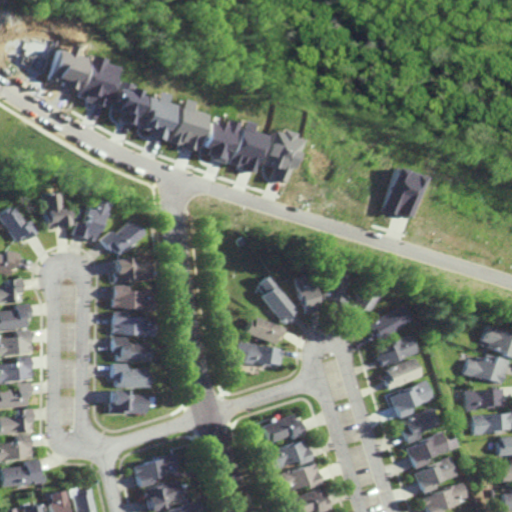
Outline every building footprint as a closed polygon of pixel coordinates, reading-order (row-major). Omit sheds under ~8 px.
[(112,67),(98,63),(99,59),(85,55),(72,99),(100,107),(112,67)] [(137,96),(132,94),(133,90),(124,87),(125,85),(111,81),(102,110),(115,114),(112,121),(128,126),(137,96)] [(169,104),(160,102),(162,94),(150,90),(148,98),(140,96),(131,127),(143,131),(142,136),(158,141),(169,104)] [(200,114),(184,109),(187,102),(174,98),(161,143),(189,152),(200,114)] [(209,116),(207,123),(200,121),(191,154),(218,162),(230,122),(209,116)] [(260,134),(244,130),(246,123),(234,119),(221,164),(249,172),(260,134)] [(294,139),(286,137),(287,134),(273,130),(272,132),(264,130),(254,165),(266,169),(263,178),(281,184),(294,139)] [(419,176),(388,166),(374,212),(406,221),(419,176)] [(53,205),(55,205),(55,206),(59,205),(61,220),(51,221),(52,222),(49,222),(49,224),(40,226),(36,198),(52,196),(53,205)] [(96,215),(94,214),(90,228),(88,227),(86,237),(65,231),(68,217),(74,219),(74,216),(77,217),(79,212),(76,211),(77,207),(84,209),(86,201),(99,204),(96,215)] [(19,219),(23,216),(32,227),(20,237),(17,233),(15,234),(11,238),(0,223),(0,207),(6,202),(19,219)] [(123,222),(126,219),(134,229),(135,231),(109,252),(104,245),(100,248),(91,237),(102,228),(105,232),(120,219),(123,222)] [(233,244),(228,237),(233,234),(238,240),(233,244)] [(10,264),(6,263),(4,273),(0,272),(0,247),(13,250),(10,264)] [(121,259),(123,259),(139,257),(142,276),(107,281),(106,270),(107,270),(105,256),(120,253),(121,259)] [(340,307),(327,304),(327,302),(322,301),(322,298),(318,297),(323,267),(342,271),(338,292),(343,293),(340,307)] [(315,307),(299,312),(296,302),(294,302),(290,290),(291,289),(290,284),(288,285),(285,275),(305,270),(308,279),(307,280),(315,307)] [(285,313),(289,317),(284,321),(282,319),(278,322),(253,294),(258,289),(250,280),(258,273),(290,308),(285,313)] [(13,289),(14,289),(15,291),(16,299),(0,300),(0,275),(12,275),(13,289)] [(360,316),(353,312),(350,317),(346,314),(347,311),(343,308),(364,277),(379,288),(360,316)] [(139,288),(139,293),(147,293),(147,308),(130,308),(130,306),(117,306),(117,305),(106,305),(106,283),(119,283),(119,288),(139,288)] [(0,327),(0,308),(11,307),(10,302),(24,301),(25,315),(21,316),(22,325),(0,327)] [(376,338),(372,332),(367,334),(365,331),(368,329),(364,322),(396,303),(406,320),(376,338)] [(120,315),(139,315),(139,319),(148,319),(148,335),(130,335),(130,332),(117,332),(106,332),(106,309),(120,309),(120,315)] [(279,327),(276,335),(272,334),(269,342),(237,331),(239,323),(243,317),(246,318),(247,315),(279,327)] [(509,334),(509,335),(511,335),(511,359),(511,358),(500,354),(501,352),(485,347),(487,342),(478,340),(483,324),(492,327),(492,328),(509,334)] [(215,333),(213,327),(220,325),(221,331),(215,333)] [(25,341),(26,341),(27,350),(16,350),(16,352),(1,353),(2,355),(0,355),(0,334),(11,334),(11,329),(25,328),(25,341)] [(403,355),(402,355),(384,362),(383,363),(378,365),(375,360),(376,360),(374,355),(373,354),(375,353),(373,349),(380,346),(380,344),(405,333),(413,351),(403,355)] [(121,341),(140,341),(140,345),(144,345),(144,360),(110,360),(111,350),(106,350),(106,336),(121,336),(121,341)] [(275,364),(264,363),(264,364),(246,362),(246,363),(237,362),(236,362),(239,341),(248,342),(248,343),(277,347),(275,364)] [(492,356),(505,359),(505,360),(504,361),(502,372),(499,382),(490,380),(489,380),(477,376),(477,377),(475,377),(470,375),(469,376),(461,374),(464,364),(465,358),(466,358),(473,360),(474,358),(474,355),(483,358),(484,353),(492,356)] [(26,366),(24,366),(24,368),(27,368),(28,376),(16,377),(16,378),(3,379),(3,381),(0,381),(0,361),(4,361),(4,364),(9,364),(9,361),(11,360),(11,355),(25,354),(26,366)] [(385,389),(380,378),(382,378),(381,375),(384,374),(381,368),(409,357),(410,357),(417,376),(385,389)] [(144,386),(111,386),(111,378),(111,377),(107,377),(107,362),(121,362),(121,367),(140,367),(140,371),(144,371),(144,386)] [(420,402),(419,401),(406,406),(409,412),(396,418),(391,405),(390,405),(387,397),(396,393),(396,392),(401,390),(400,389),(413,384),(412,383),(420,379),(428,398),(420,402)] [(20,397),(22,397),(23,404),(0,406),(0,388),(12,387),(11,382),(24,381),(25,394),(20,395),(20,397)] [(122,394),(141,394),(141,412),(106,412),(106,401),(107,401),(107,388),(122,388),(122,394)] [(501,404),(491,405),(491,407),(473,409),(473,410),(464,411),(462,390),(471,389),(471,391),(485,388),(499,388),(500,388),(501,404)] [(24,411),(25,421),(27,421),(28,430),(0,432),(0,414),(10,413),(10,408),(23,407),(24,411)] [(404,443),(399,429),(401,428),(397,420),(427,408),(434,425),(414,433),(416,438),(404,443)] [(508,428),(498,429),(498,432),(471,434),(470,415),(507,412),(508,428)] [(294,422),(297,420),(303,434),(291,439),(288,433),(270,441),(269,438),(265,440),(259,426),(290,413),(294,422)] [(436,453),(435,452),(423,457),(425,463),(413,468),(408,457),(407,457),(403,448),(419,441),(419,439),(429,435),(429,434),(437,431),(444,450),(436,453)] [(28,455),(17,456),(18,458),(4,459),(4,461),(0,461),(0,441),(5,441),(5,443),(10,443),(10,440),(13,440),(12,435),(26,433),(28,455)] [(511,454),(497,456),(495,441),(499,441),(499,437),(511,435),(511,454)] [(304,447),(305,447),(311,459),(298,464),(296,459),(281,465),(282,466),(273,470),(265,451),(273,448),(273,449),(282,445),(283,446),(300,439),(304,447)] [(175,468),(167,470),(168,473),(149,478),(150,484),(137,487),(131,466),(141,463),(141,462),(155,458),(154,456),(171,452),(175,468)] [(445,478),(444,477),(431,483),(433,488),(421,493),(416,482),(415,482),(411,473),(428,466),(427,464),(436,460),(445,456),(453,475),(445,478)] [(36,475),(41,474),(42,482),(0,485),(0,467),(22,465),(21,460),(34,459),(36,475)] [(511,481),(501,481),(501,465),(509,464),(509,460),(511,460),(511,481)] [(321,482),(308,488),(306,483),(288,491),(286,487),(278,490),(272,476),(288,469),(289,470),(301,465),(302,467),(312,463),(321,482)] [(179,498),(161,502),(162,507),(149,511),(145,498),(144,499),(141,489),(174,480),(179,498)] [(463,497),(455,499),(456,503),(437,509),(438,511),(424,511),(425,511),(423,505),(422,506),(419,497),(425,496),(429,495),(429,494),(443,489),(443,487),(458,482),(463,497)] [(75,511),(71,496),(75,495),(74,491),(88,487),(94,511),(75,511)] [(319,497),(323,495),(328,508),(317,511),(314,511),(313,509),(305,511),(290,511),(285,501),(315,488),(319,497)] [(48,511),(46,503),(50,502),(48,493),(63,489),(67,506),(66,507),(67,511),(48,511)] [(511,508),(511,509),(511,510),(502,510),(502,494),(510,494),(510,489),(511,489),(511,508)] [(163,511),(168,511),(167,509),(180,506),(180,504),(196,500),(199,511),(163,511)] [(21,511),(20,508),(37,503),(39,511),(21,511)]
